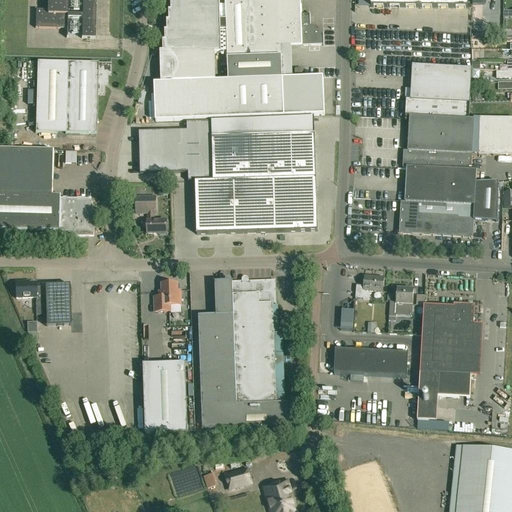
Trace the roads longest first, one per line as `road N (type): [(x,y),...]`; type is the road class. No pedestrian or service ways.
road 1 (unclassified): [(114,265),(114,146),(147,0)]
road 2 (unclassified): [(343,251),(345,0)]
road 3 (unclassified): [(317,260),(114,265)]
road 4 (unclassified): [(314,453),(317,260)]
road 5 (unclassified): [(511,272),(361,262),(343,251)]
